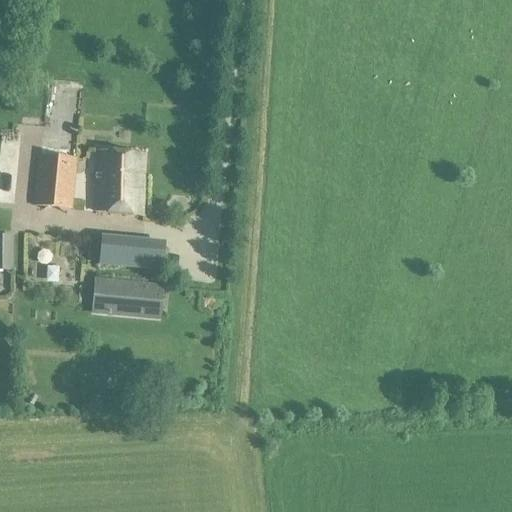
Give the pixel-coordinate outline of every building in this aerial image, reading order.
[(8,126),(6,187),(22,187),(23,126),(8,126)] [(98,152),(95,213),(143,215),(146,155),(98,152)] [(77,159),(41,156),(39,156),(34,206),(72,210),(77,159)] [(163,269),(165,241),(102,235),(99,263),(163,269)] [(76,253),(75,236),(27,238),(27,254),(76,253)] [(0,237),(0,270),(12,270),(12,238),(0,237)] [(98,281),(93,315),(159,320),(162,286),(98,281)]
